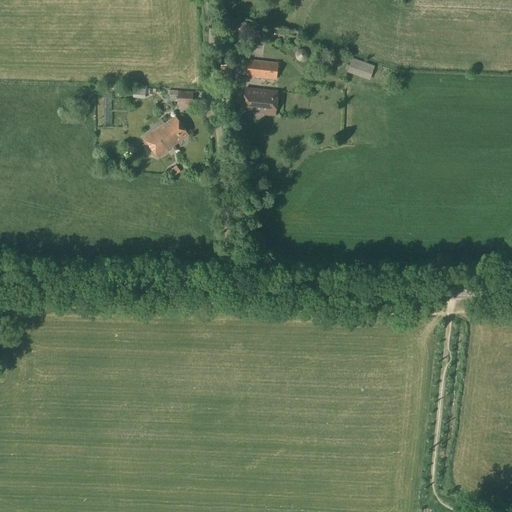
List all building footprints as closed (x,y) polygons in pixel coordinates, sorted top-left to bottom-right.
[(369,80),(374,66),(351,58),(346,72),(369,80)] [(276,80),(278,62),(248,59),(246,77),(276,80)] [(150,93),(150,90),(133,88),(132,98),(144,99),(145,92),(150,93)] [(275,116),(277,92),(245,89),(242,112),(255,113),(255,112),(264,113),(263,114),(275,116)] [(191,105),(192,91),(168,90),(168,94),(177,95),(177,104),(191,105)] [(159,128),(171,147),(188,135),(175,117),(159,128)] [(166,150),(171,147),(159,128),(153,132),(152,131),(143,137),(157,158),(167,151),(166,150)] [(171,178),(180,171),(175,165),(167,172),(171,178)]
